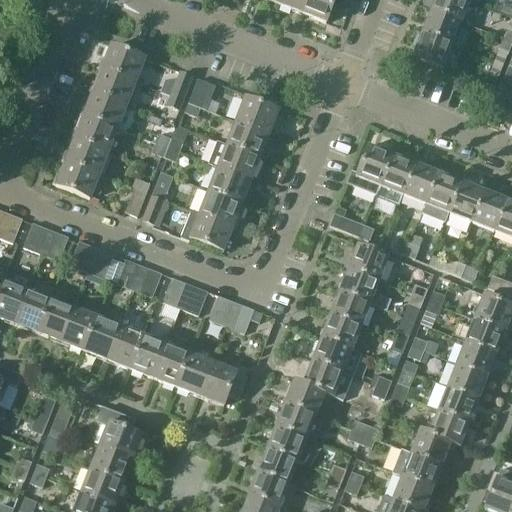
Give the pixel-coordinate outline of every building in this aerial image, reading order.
[(302,16),(308,0),(280,0),(278,7),(302,16)] [(308,0),(302,16),(326,26),(335,0),(308,0)] [(436,0),(430,15),(460,27),(469,3),(462,0),(436,0)] [(510,19),(511,19),(511,9),(504,6),(503,6),(501,6),(500,7),(499,8),(497,12),(511,17),(510,19)] [(460,27),(430,15),(422,37),(451,49),(460,27)] [(451,49),(422,37),(412,61),(442,73),(451,49)] [(101,72),(135,85),(144,62),(110,48),(101,72)] [(492,64),(502,68),(507,54),(498,50),(492,64)] [(502,68),(492,64),(487,77),(497,81),(502,68)] [(511,83),(511,71),(507,70),(501,83),(511,87),(511,83)] [(135,85),(101,72),(92,96),(125,109),(135,85)] [(170,99),(181,104),(191,80),(179,75),(177,81),(165,83),(160,95),(170,99)] [(187,106),(200,111),(209,87),(196,82),(187,106)] [(83,118),(117,132),(125,109),(92,96),(83,118)] [(181,104),(170,99),(166,109),(178,113),(181,104)] [(241,109),(235,125),(269,138),(278,114),(239,99),(236,107),(241,109)] [(200,111),(187,106),(184,116),(196,120),(200,111)] [(117,132),(83,118),(74,142),(107,155),(117,132)] [(235,125),(226,148),(260,162),(269,138),(235,125)] [(154,146),(166,151),(170,142),(158,137),(154,146)] [(107,155),(74,142),(65,165),(99,178),(107,155)] [(166,151),(179,156),(182,147),(170,142),(166,151)] [(217,144),(216,145),(208,167),(217,171),(251,184),(260,162),(226,148),(217,144)] [(166,151),(154,146),(151,155),(163,160),(166,151)] [(346,188),(369,197),(376,199),(391,159),(388,158),(389,154),(382,151),(380,154),(368,150),(357,177),(351,175),(346,188)] [(179,156),(166,151),(163,160),(175,165),(179,156)] [(401,199),(402,200),(415,168),(391,159),(376,199),(397,208),(401,199)] [(89,202),(99,178),(65,165),(56,189),(89,202)] [(402,200),(425,208),(437,177),(415,168),(402,200)] [(251,184),(217,171),(208,195),(242,208),(251,184)] [(437,177),(425,208),(422,218),(445,227),(448,217),(461,186),(437,177)] [(146,196),(149,187),(137,182),(133,191),(146,196)] [(448,217),(471,226),(483,195),(461,186),(448,217)] [(155,189),(152,199),(163,203),(167,194),(155,189)] [(124,216),(136,221),(146,196),(133,191),(124,216)] [(244,212),(241,210),(242,208),(208,195),(199,217),(233,230),(237,220),(241,221),(244,212)] [(471,226),(494,235),(506,204),(483,195),(471,226)] [(142,223),(154,227),(163,203),(152,199),(142,223)] [(494,235),(511,241),(511,206),(506,204),(494,235)] [(191,214),(180,241),(189,245),(190,242),(223,255),(233,230),(199,217),(191,214)] [(0,242),(9,219),(0,215),(0,242)] [(329,229),(335,232),(360,241),(364,229),(334,217),(329,229)] [(21,223),(9,219),(0,242),(12,247),(21,223)] [(22,251),(33,256),(42,232),(31,228),(22,251)] [(364,229),(360,241),(369,245),(373,233),(364,229)] [(54,237),(42,232),(33,256),(45,260),(54,237)] [(67,242),(54,237),(45,260),(58,265),(67,242)] [(396,256),(406,260),(410,248),(400,244),(396,256)] [(68,270),(79,274),(88,250),(77,246),(68,270)] [(406,260),(415,263),(419,252),(410,248),(406,260)] [(379,285),(389,261),(357,249),(348,272),(379,285)] [(79,274),(91,279),(100,255),(88,250),(79,274)] [(103,284),(113,260),(100,255),(91,279),(103,284)] [(446,262),(442,274),(451,278),(456,266),(446,262)] [(115,288),(127,292),(136,269),(125,265),(115,288)] [(465,270),(456,266),(451,278),(460,282),(465,270)] [(139,297),(148,274),(136,269),(127,292),(139,297)] [(339,295),(370,308),(387,314),(391,303),(375,296),(379,285),(348,272),(339,295)] [(148,274),(139,297),(151,302),(160,279),(148,274)] [(472,285),(475,278),(466,274),(463,281),(472,285)] [(487,292),(497,296),(502,283),(492,279),(487,292)] [(173,310),(182,287),(170,283),(161,306),(173,310)] [(497,296),(511,301),(511,287),(502,283),(497,296)] [(0,321),(12,327),(26,293),(4,284),(2,284),(0,289),(0,321)] [(182,287),(173,310),(185,315),(194,292),(182,287)] [(410,297),(423,302),(427,292),(414,287),(410,297)] [(194,292),(185,315),(198,320),(207,297),(194,292)] [(26,293),(12,327),(35,336),(48,302),(26,293)] [(431,294),(428,304),(441,309),(444,299),(431,294)] [(370,308),(339,295),(330,318),(361,331),(370,308)] [(423,302),(410,297),(406,306),(419,311),(423,302)] [(511,310),(483,299),(473,322),(505,335),(511,316),(511,310)] [(219,328),(228,306),(216,301),(208,323),(219,328)] [(35,336),(59,345),(72,311),(48,302),(35,336)] [(428,304),(424,313),(437,318),(441,309),(428,304)] [(231,333),(240,310),(228,306),(219,328),(231,333)] [(240,310),(231,333),(243,337),(252,315),(240,310)] [(59,345),(82,354),(95,320),(72,311),(59,345)] [(361,331),(330,318),(321,341),(352,354),(352,353),(361,331)] [(82,354),(107,364),(120,330),(95,320),(82,354)] [(473,322),(464,345),(496,358),(505,335),(473,322)] [(142,339),(120,330),(107,364),(129,372),(142,339)] [(396,333),(392,343),(405,348),(409,338),(396,333)] [(129,372),(152,382),(165,348),(142,339),(129,372)] [(413,340),(410,350),(422,355),(426,344),(413,340)] [(352,380),(361,357),(352,353),(352,354),(321,341),(311,364),(343,377),(343,376),(352,380)] [(388,352),(401,357),(405,348),(392,343),(388,352)] [(464,345),(455,368),(487,380),(496,358),(464,345)] [(189,357),(165,348),(152,382),(176,391),(189,357)] [(410,350),(406,359),(419,364),(422,355),(410,350)] [(176,391),(199,400),(212,366),(189,357),(176,391)] [(343,377),(311,364),(303,386),(302,387),(324,396),(324,397),(334,401),(343,377)] [(245,381),(235,377),(236,375),(212,366),(199,400),(223,409),(227,399),(237,403),(245,381)] [(455,368),(446,391),(478,404),(487,380),(455,368)] [(0,371),(0,401),(5,388),(12,391),(17,378),(0,371)] [(386,394),(391,384),(378,379),(374,389),(386,394)] [(302,387),(303,386),(293,383),(284,407),(315,419),(324,397),(324,396),(302,387)] [(396,386),(392,396),(404,401),(408,390),(396,386)] [(383,403),(386,394),(374,389),(370,398),(383,403)] [(469,427),(478,404),(446,391),(437,414),(469,427)] [(392,396),(388,405),(401,409),(404,401),(392,396)] [(42,398),(32,424),(45,429),(55,403),(42,398)] [(315,419),(284,407),(274,430),(306,442),(315,419)] [(97,425),(106,429),(98,449),(132,463),(141,439),(130,434),(134,423),(103,411),(97,425)] [(460,450),(469,427),(437,414),(428,437),(428,438),(449,446),(460,450)] [(67,425),(54,421),(50,431),(63,436),(67,425)] [(362,438),(366,427),(353,423),(349,433),(362,438)] [(28,433),(41,438),(45,429),(32,424),(28,433)] [(378,432),(372,430),(366,427),(362,438),(374,442),(378,432)] [(316,445),(306,442),(274,430),(266,453),(297,465),(303,467),(316,445)] [(59,445),(63,436),(50,431),(47,440),(59,445)] [(358,447),(362,438),(349,433),(346,442),(358,447)] [(418,433),(410,456),(409,456),(441,469),(449,446),(428,438),(428,437),(418,433)] [(374,442),(362,438),(358,447),(371,451),(374,442)] [(132,463),(98,449),(89,473),(122,486),(132,463)] [(432,492),(441,469),(409,456),(410,456),(401,452),(392,475),(401,479),(400,479),(432,492)] [(297,465),(266,453),(257,475),(288,487),(297,465)] [(18,460),(14,470),(27,475),(31,465),(18,460)] [(36,467),(32,477),(45,482),(49,472),(36,467)] [(328,478),(341,483),(345,472),(332,467),(328,478)] [(10,479),(23,484),(27,475),(14,470),(10,479)] [(511,475),(500,470),(495,481),(483,511),(510,511),(511,508),(511,475)] [(89,473),(79,496),(113,509),(122,486),(89,473)] [(346,485),(359,490),(363,479),(350,474),(346,485)] [(288,487),(257,475),(248,498),(279,511),(288,487)] [(32,477),(28,486),(41,491),(45,482),(32,477)] [(341,483),(328,478),(325,487),(338,491),(341,483)] [(427,511),(431,502),(428,501),(432,492),(400,479),(391,503),(414,511),(423,511),(424,511),(427,511)] [(359,490),(346,485),(343,493),(355,498),(359,490)] [(79,496),(73,511),(112,511),(113,509),(79,496)] [(278,511),(279,511),(248,498),(242,511),(278,511)] [(414,511),(391,503),(387,511),(414,511)]
